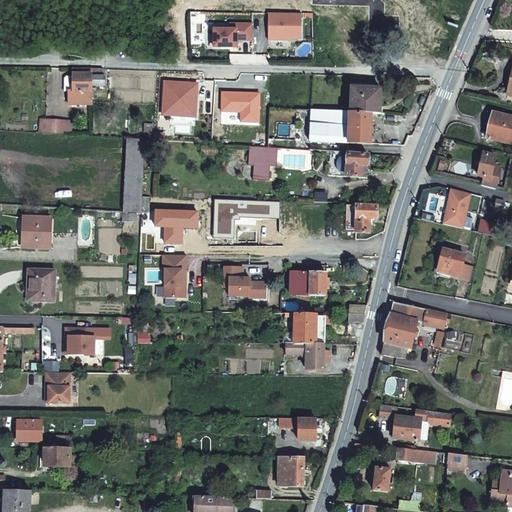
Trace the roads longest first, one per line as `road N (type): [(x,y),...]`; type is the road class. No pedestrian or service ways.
road 1 (residential): [(0,53),(434,64),(451,75)]
road 2 (secondary): [(319,511),(386,286)]
road 3 (secondary): [(386,286),(404,206),(451,75)]
road 4 (residential): [(386,286),(511,313)]
